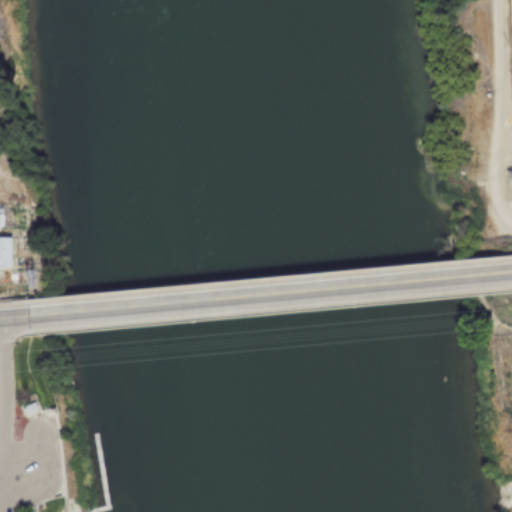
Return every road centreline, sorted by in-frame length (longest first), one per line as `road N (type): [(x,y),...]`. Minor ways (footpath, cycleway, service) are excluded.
road 1 (primary): [(511,272),(256,295)]
road 2 (primary): [(256,295),(25,317)]
